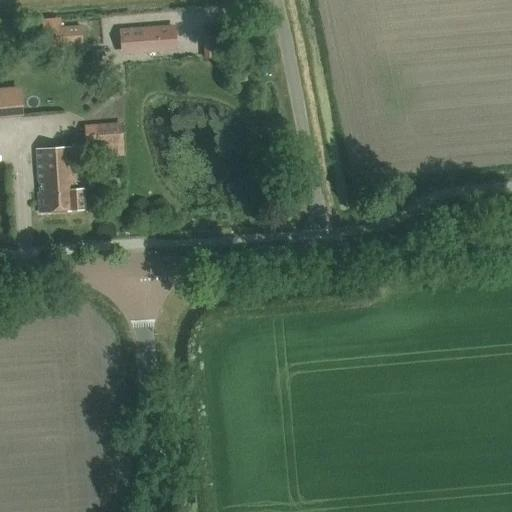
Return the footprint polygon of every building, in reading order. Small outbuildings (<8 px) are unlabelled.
[(44,23),(44,28),(43,29),(44,47),(82,45),(81,27),(61,28),(60,22),(44,23)] [(123,51),(174,47),(173,26),(121,30),(123,51)] [(246,73),(237,74),(238,81),(247,80),(246,73)] [(0,116),(24,115),(23,88),(0,89),(0,116)] [(123,139),(122,123),(98,125),(99,141),(123,139)] [(84,208),(82,188),(77,188),(74,148),(36,150),(38,180),(40,180),(40,192),(38,192),(39,211),(84,208)]
